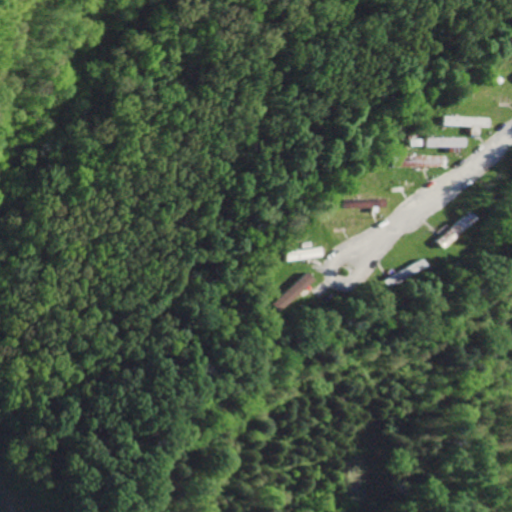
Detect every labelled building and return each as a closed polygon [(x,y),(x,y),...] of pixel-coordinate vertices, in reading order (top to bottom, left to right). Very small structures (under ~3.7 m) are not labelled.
[(470,128),(480,128),(480,117),(435,116),(435,126),(463,127),(462,134),(470,134),(470,128)] [(457,138),(419,138),(419,147),(457,147),(457,138)] [(437,156),(388,155),(387,166),(437,167),(437,156)] [(426,242),(434,250),(467,219),(459,211),(426,242)] [(278,252),(280,262),(317,256),(316,246),(278,252)] [(264,304),(270,312),(308,281),(302,273),(264,304)]
